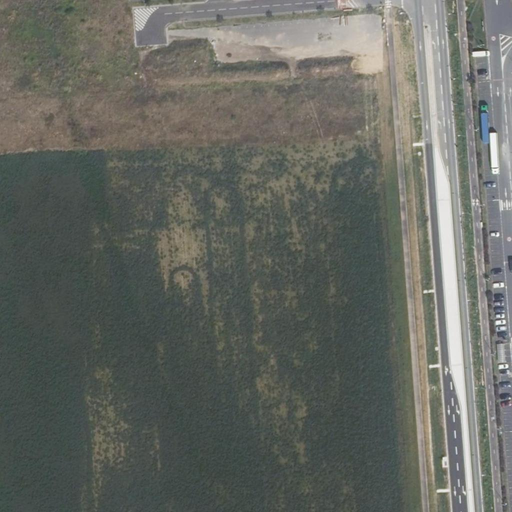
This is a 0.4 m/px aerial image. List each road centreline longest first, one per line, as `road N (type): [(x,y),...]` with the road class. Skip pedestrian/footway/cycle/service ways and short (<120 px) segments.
road 1 (unclassified): [(480,511),(439,0)]
road 2 (unclassified): [(417,0),(456,511)]
road 3 (unclassified): [(497,0),(511,221)]
road 4 (unclassified): [(158,17),(372,0)]
